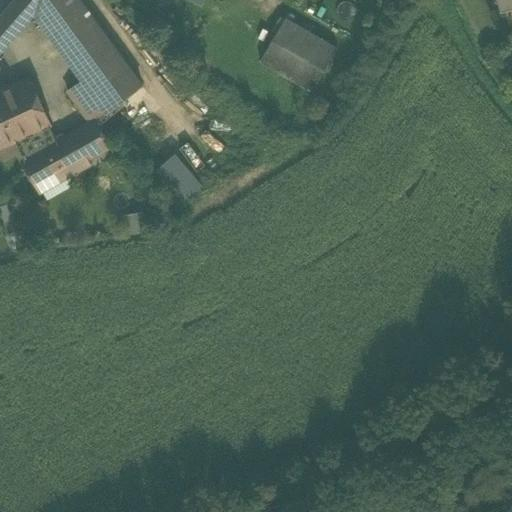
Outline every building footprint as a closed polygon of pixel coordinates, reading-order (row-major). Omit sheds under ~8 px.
[(17,32),(34,13),(24,0),(15,0),(0,17),(17,32)] [(79,0),(24,0),(34,13),(85,83),(106,112),(142,85),(79,0)] [(263,55),(313,83),(335,43),(286,15),(263,55)] [(0,39),(6,45),(17,32),(0,17),(0,39)] [(0,147),(15,140),(49,125),(28,80),(0,92),(0,147)] [(95,122),(106,112),(85,83),(69,96),(90,124),(94,121),(95,122)] [(90,124),(57,142),(24,160),(23,161),(37,186),(63,171),(66,177),(85,166),(82,161),(108,146),(95,122),(94,121),(90,124)] [(15,140),(24,160),(57,142),(49,125),(15,140)] [(175,153),(155,169),(182,201),(202,184),(175,153)] [(63,171),(37,186),(40,191),(66,177),(63,171)] [(66,177),(40,191),(46,201),(72,187),(66,177)] [(143,212),(123,215),(126,236),(146,233),(143,212)]
